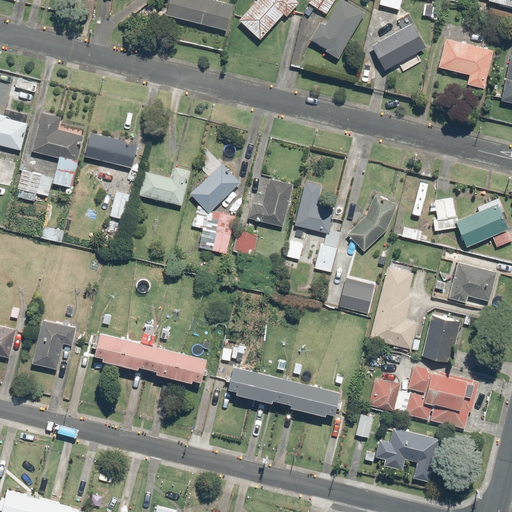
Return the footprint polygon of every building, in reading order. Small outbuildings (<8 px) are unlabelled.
[(223,0),(171,0),(168,12),(228,29),(235,3),(223,0)] [(240,16),(261,36),(285,11),(289,15),(300,3),(297,0),(244,0),(253,3),(240,16)] [(335,0),(310,0),(310,1),(329,12),(335,0)] [(322,21),(313,38),(328,46),(327,48),(341,56),(365,11),(343,0),(342,0),(329,25),(322,21)] [(444,2),(436,0),(432,0),(432,4),(436,5),(433,17),(440,19),(444,2)] [(401,28),(373,43),(387,69),(429,46),(411,13),(397,20),(401,28)] [(283,17),(269,38),(278,44),(292,24),(283,17)] [(448,38),(441,66),(471,73),(468,82),(487,86),(495,49),(448,38)] [(511,50),(503,97),(511,98),(511,50)] [(7,114),(0,111),(0,142),(22,148),(28,121),(7,116),(7,114)] [(62,116),(43,111),(34,149),(76,160),(83,133),(59,127),(62,116)] [(141,140),(91,130),(86,153),(136,164),(141,140)] [(17,160),(0,156),(0,182),(12,185),(17,160)] [(224,161),(192,191),(209,210),(242,181),(224,161)] [(173,176),(146,170),(141,192),(183,202),(191,169),(176,165),(173,176)] [(38,191),(50,194),(54,177),(23,170),(19,186),(21,187),(19,195),(36,199),(38,191)] [(294,184),(272,178),(266,203),(255,201),(251,216),(284,224),(294,184)] [(317,203),(322,184),(306,180),(296,222),(331,231),(336,208),(317,203)] [(132,193),(118,189),(111,215),(125,219),(132,193)] [(398,202),(376,193),(370,212),(348,231),(365,250),(387,228),(398,202)] [(434,219),(437,229),(458,223),(451,198),(435,202),(439,217),(434,219)] [(481,210),(459,219),(468,244),(510,227),(498,198),(479,205),(481,210)] [(237,216),(197,208),(194,224),(204,226),(200,248),(229,253),(237,216)] [(63,228),(40,224),(38,236),(61,240),(63,228)] [(424,230),(403,224),(400,234),(421,240),(424,230)] [(257,232),(237,229),(234,250),(254,253),(257,232)] [(508,231),(495,237),(498,245),(511,239),(508,231)] [(333,271),(339,246),(341,236),(329,233),(326,243),(322,242),(316,267),(333,271)] [(300,236),(291,234),(287,254),(302,257),(305,241),(299,240),(300,236)] [(339,246),(333,271),(347,274),(353,249),(339,246)] [(490,299),(498,270),(459,260),(449,296),(466,301),(469,293),(490,299)] [(408,295),(414,272),(389,266),(372,338),(415,348),(421,324),(406,321),(412,296),(408,295)] [(460,322),(432,314),(421,353),(449,361),(460,322)] [(58,368),(64,341),(73,343),(77,325),(44,318),(34,363),(58,368)] [(17,326),(0,322),(0,352),(11,355),(17,326)] [(104,329),(97,353),(107,355),(106,358),(141,367),(142,364),(159,368),(158,371),(193,381),(195,377),(204,379),(210,357),(104,329)] [(237,362),(231,386),(240,388),(239,391),(275,400),(276,397),(294,401),(293,405),(329,413),(329,410),(339,413),(345,388),(237,362)] [(370,404),(465,426),(469,407),(474,409),(477,395),(475,394),(478,378),(414,364),(409,386),(427,390),(426,394),(398,388),(400,381),(377,375),(370,404)] [(374,415),(362,412),(356,434),(368,437),(374,415)] [(440,437),(395,426),(392,439),(382,437),(378,456),(387,458),(386,464),(403,468),(405,457),(419,460),(415,476),(430,479),(440,437)] [(75,503),(10,486),(4,510),(12,511),(100,511),(74,506),(75,503)]
